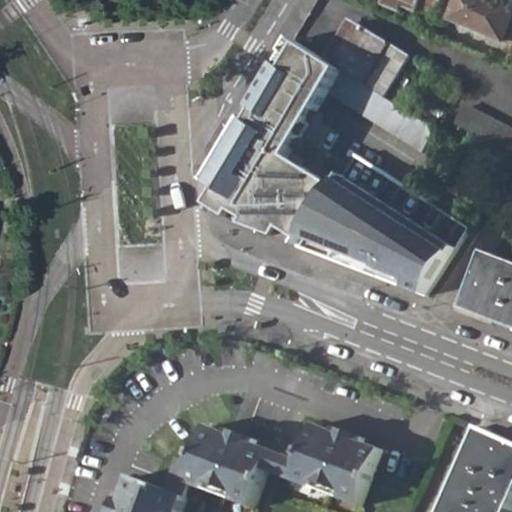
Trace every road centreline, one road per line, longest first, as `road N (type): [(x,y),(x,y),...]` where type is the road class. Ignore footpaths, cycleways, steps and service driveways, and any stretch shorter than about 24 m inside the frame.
road 1 (residential): [(511,372),(224,259),(181,230)]
road 2 (residential): [(173,303),(256,307),(511,400)]
road 3 (tertiary): [(46,511),(90,375),(137,310)]
road 4 (tertiary): [(100,228),(26,323),(0,422)]
road 5 (tertiary): [(267,0),(209,84),(172,104)]
road 6 (residential): [(0,81),(95,168)]
road 7 (tertiary): [(181,230),(172,104)]
